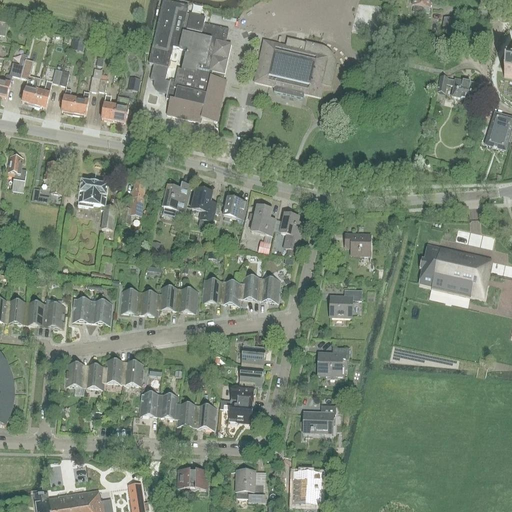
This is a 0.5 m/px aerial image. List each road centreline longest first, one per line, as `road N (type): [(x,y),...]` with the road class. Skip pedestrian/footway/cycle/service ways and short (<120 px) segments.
road 1 (residential): [(43,444),(265,451),(295,319)]
road 2 (tertiary): [(323,198),(141,150),(0,124)]
road 3 (residential): [(53,355),(295,319)]
road 4 (tertiary): [(511,190),(369,203),(323,198)]
road 5 (residential): [(295,319),(323,198)]
